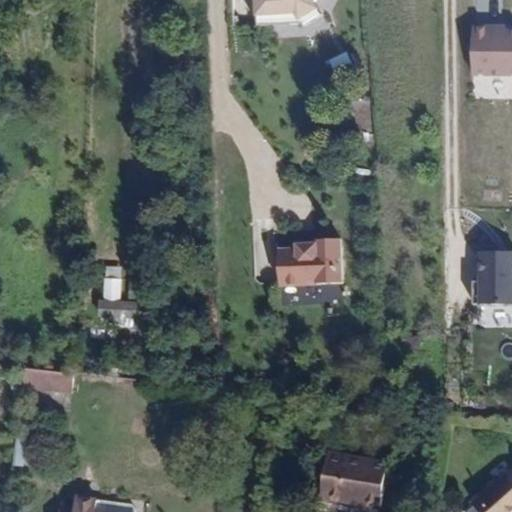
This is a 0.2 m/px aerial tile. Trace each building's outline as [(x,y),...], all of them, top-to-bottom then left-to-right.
[(256,0),(257,16),(301,13),(304,15),(322,5),(319,0),(256,0)] [(511,69),(511,24),(495,24),(495,19),(478,19),(477,69),(511,69)] [(279,242),(280,277),(342,276),(341,232),(316,232),(316,237),(298,236),(297,242),(279,242)] [(511,299),(511,246),(481,246),(481,277),(474,277),(473,299),(511,299)] [(144,298),(101,294),(100,310),(144,314),(144,298)] [(421,340),(422,330),(406,329),(405,340),(421,340)] [(40,389),(71,393),(73,376),(42,372),(40,389)] [(383,502),(390,458),(331,449),(324,494),(383,502)] [(507,511),(511,507),(511,472),(473,507),(477,511),(507,511)]
